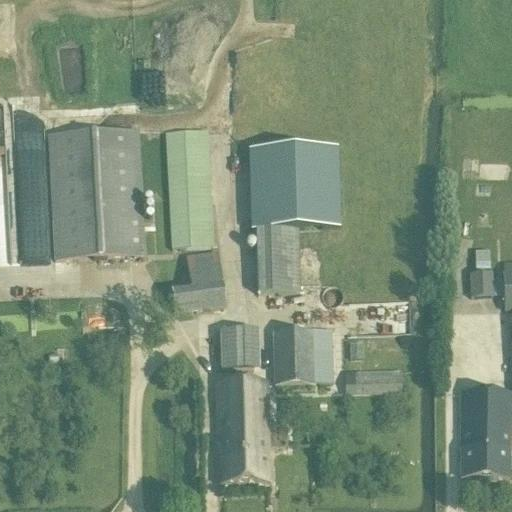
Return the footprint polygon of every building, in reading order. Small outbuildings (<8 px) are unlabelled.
[(54,265),(145,260),(139,134),(47,139),(54,265)] [(212,251),(205,138),(165,137),(172,253),(212,251)] [(248,155),(250,234),(255,234),(298,234),(340,232),(338,152),(248,155)] [(300,297),(298,234),(255,234),(257,299),(300,297)] [(174,318),(225,311),(215,256),(186,260),(190,289),(170,292),(174,318)] [(511,265),(502,266),(503,275),(501,275),(503,315),(511,314),(511,265)] [(470,301),(494,300),(493,276),(469,277),(470,301)] [(459,453),(459,481),(509,482),(509,454),(510,454),(511,406),(511,323),(511,324),(511,339),(511,397),(459,398),(458,406),(458,453),(459,453)] [(220,375),(260,374),(258,333),(219,335),(220,375)] [(274,388),(333,387),(331,334),(273,336),(274,388)] [(356,399),(401,398),(401,374),(344,375),(345,384),(355,383),(356,399)] [(269,488),(268,452),(287,451),(287,434),(281,434),(281,430),(273,430),(272,434),(269,434),(268,386),(216,388),(218,488),(269,488)]
